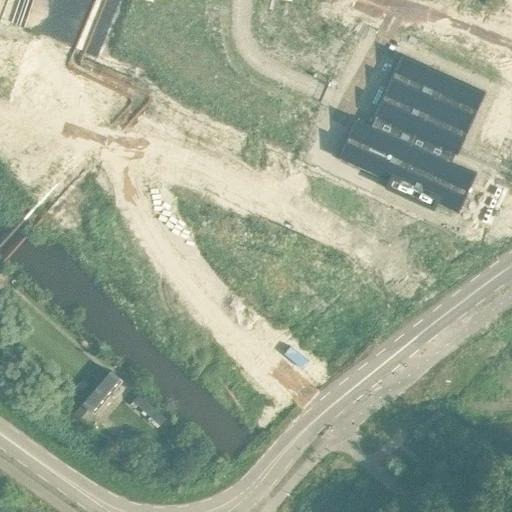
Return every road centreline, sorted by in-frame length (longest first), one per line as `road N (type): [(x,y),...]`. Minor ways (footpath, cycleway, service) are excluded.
road 1 (motorway): [(24,0),(511,210)]
road 2 (motorway): [(511,131),(219,0)]
